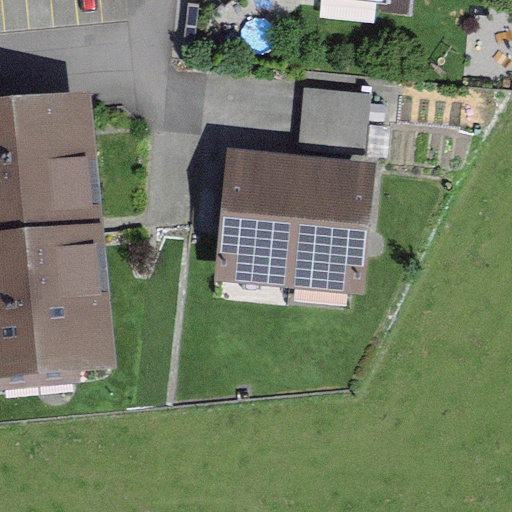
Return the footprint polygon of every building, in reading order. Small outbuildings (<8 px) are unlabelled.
[(369,100),(309,95),(307,125),(367,130),(369,100)] [(0,371),(98,363),(75,113),(39,116),(38,107),(4,110),(5,120),(0,119),(0,371)] [(304,155),(364,160),(367,130),(307,125),(304,155)] [(237,170),(228,276),(290,281),(300,176),(237,170)] [(352,287),(362,181),(300,176),(290,281),(352,287)]
